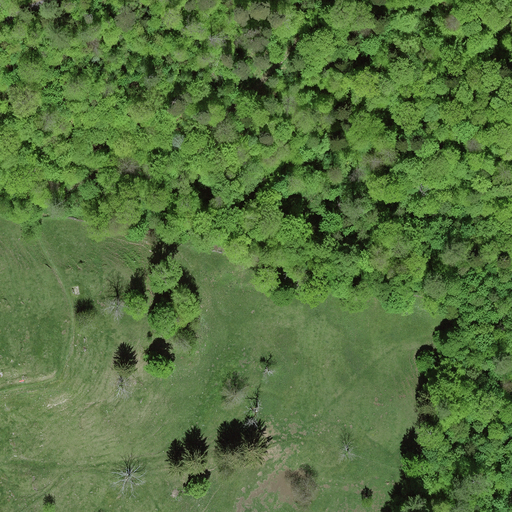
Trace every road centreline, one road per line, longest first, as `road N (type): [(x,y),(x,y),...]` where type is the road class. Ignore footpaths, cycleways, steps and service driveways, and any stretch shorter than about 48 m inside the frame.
road 1 (track): [(324,0),(314,22),(213,127),(33,206)]
road 2 (track): [(0,391),(61,371),(74,320),(36,234),(33,206)]
